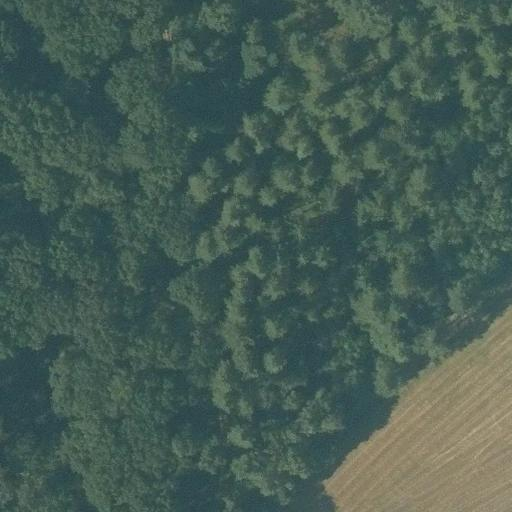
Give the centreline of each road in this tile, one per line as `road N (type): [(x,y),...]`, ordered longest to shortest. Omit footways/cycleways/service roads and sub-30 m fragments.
road 1 (track): [(219,511),(227,452),(161,0)]
road 2 (track): [(258,511),(511,274)]
